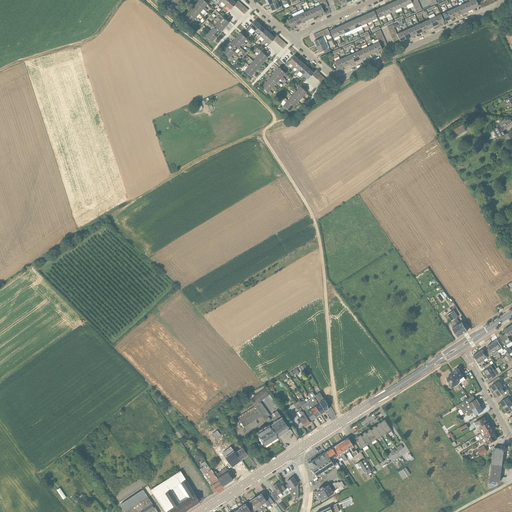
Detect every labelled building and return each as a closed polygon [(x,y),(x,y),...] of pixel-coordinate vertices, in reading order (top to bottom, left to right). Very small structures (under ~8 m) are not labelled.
[(199,0),(197,3),(203,9),(206,12),(207,10),(204,7),(208,4),(203,0),(199,0)] [(230,9),(234,5),(236,3),(232,0),(229,0),(225,5),(222,8),(224,9),(227,6),(230,9)] [(395,10),(401,8),(397,0),(392,3),(395,10)] [(473,9),(479,6),(475,0),(472,0),(470,1),(473,9)] [(468,11),(473,9),(470,1),(464,4),(468,11)] [(277,12),(283,9),(281,6),(279,7),(277,2),(269,5),(272,11),(276,9),(277,12)] [(192,8),(201,16),(202,16),(203,15),(200,12),(203,9),(197,3),(192,8)] [(390,13),(395,10),(392,3),(386,5),(390,13)] [(462,14),(468,11),(464,4),(459,6),(462,14)] [(315,7),(318,15),(324,13),(323,10),(321,7),(321,5),(315,7)] [(384,15),(390,13),(386,5),(381,8),(384,15)] [(457,16),(462,14),(459,6),(453,9),(457,16)] [(313,18),(318,15),(315,7),(310,10),(313,18)] [(188,13),(195,19),(197,21),(199,19),(198,19),(201,16),(192,8),(188,13)] [(379,18),(384,15),(381,8),(375,10),(379,18)] [(451,19),(457,16),(453,9),(448,11),(451,19)] [(307,20),(313,18),(310,10),(304,12),(307,20)] [(372,21),(377,18),(374,11),(368,13),(372,21)] [(445,21),(451,19),(448,11),(442,14),(445,21)] [(302,23),(307,20),(304,12),(299,15),(302,23)] [(190,23),(193,26),(195,24),(192,22),(195,19),(188,13),(184,17),(190,23)] [(366,23),(372,21),(368,13),(363,16),(366,23)] [(225,27),(229,23),(223,17),(220,14),(218,16),(221,19),(220,20),(217,17),(216,19),(225,27)] [(444,22),(444,21),(441,14),(435,17),(439,24),(444,22)] [(296,25),(302,23),(299,15),(293,17),(296,25)] [(361,26),(366,23),(363,16),(357,18),(361,26)] [(291,28),(296,25),(293,17),(288,20),(291,28)] [(433,27),(439,24),(435,17),(430,19),(433,27)] [(355,28),(361,26),(357,18),(352,21),(355,28)] [(221,32),(225,27),(216,19),(214,21),(217,23),(214,27),(221,32)] [(428,29),(433,27),(430,19),(424,22),(428,29)] [(251,29),(254,31),(260,25),(255,21),(250,27),(247,30),(249,31),(251,29)] [(350,31),(355,28),(352,21),(346,23),(350,31)] [(422,32),(428,29),(424,22),(419,24),(422,32)] [(344,33),(350,31),(346,23),(341,26),(344,33)] [(216,37),(221,32),(214,27),(211,24),(210,26),(213,28),(210,31),(216,37)] [(417,34),(422,32),(419,24),(413,27),(417,34)] [(256,33),(259,35),(265,29),(260,25),(254,31),(252,34),(253,35),(256,33)] [(339,36),(344,33),(341,26),(335,28),(339,36)] [(411,37),(417,34),(413,27),(408,29),(411,37)] [(333,38),(339,36),(335,28),(330,31),(333,38)] [(212,42),(216,37),(210,31),(207,29),(206,30),(209,33),(206,37),(212,42)] [(261,37),(263,39),(270,33),(265,29),(259,35),(256,38),(258,40),(261,37)] [(406,39),(411,37),(408,29),(402,32),(406,39)] [(400,42),(406,39),(402,32),(397,34),(399,39),(400,42)] [(236,38),(242,44),(245,46),(246,45),(243,42),(246,39),(240,33),(236,38)] [(265,41),(269,44),(274,38),(270,33),(263,39),(261,42),(263,44),(265,41)] [(231,43),(238,49),(240,51),(242,49),(239,47),(242,44),(236,38),(231,43)] [(316,47),(324,43),(321,38),(319,39),(316,40),(314,41),(316,47)] [(373,45),(377,52),(382,50),(381,47),(379,42),(373,45)] [(227,47),(233,53),(236,56),(238,54),(235,52),(238,49),(231,43),(227,47)] [(324,53),(330,51),(329,48),(326,49),(324,43),(316,47),(319,52),(323,51),(324,53)] [(371,55),(377,52),(373,45),(368,47),(371,55)] [(229,58),(232,60),(234,59),(231,56),(233,53),(227,47),(223,52),(229,58)] [(365,57),(371,55),(368,47),(362,49),(365,57)] [(263,62),(268,58),(261,52),(262,52),(258,49),(257,51),(260,54),(257,56),(263,62)] [(360,60),(365,57),(362,49),(357,52),(360,60)] [(354,62),(360,60),(357,52),(351,54),(354,62)] [(259,67),(263,62),(257,56),(254,54),(253,56),(255,58),(253,61),(259,67)] [(349,64),(354,62),(351,54),(345,57),(349,64)] [(290,63),(293,66),(299,60),(294,55),(289,62),(288,61),(286,64),(288,66),(290,63)] [(343,67),(349,64),(345,57),(340,59),(343,67)] [(259,67),(253,61),(250,58),(248,60),(251,63),(249,66),(255,72),(259,67)] [(338,69),(343,67),(340,59),(334,62),(338,69)] [(295,67),(298,70),(304,64),(299,60),(293,66),(290,69),(292,70),(295,67)] [(250,77),(255,72),(249,66),(246,63),(244,65),(247,68),(244,71),(250,77)] [(299,72),(302,74),(308,68),(304,64),(298,70),(295,73),(297,74),(299,72)] [(275,73),(281,79),(283,81),(285,79),(282,77),(285,73),(279,68),(275,73)] [(308,79),(311,75),(313,72),(308,68),(302,74),(300,77),(302,79),(304,76),(308,79)] [(270,77),(276,83),(279,86),(281,84),(278,82),(281,79),(275,73),(270,77)] [(266,82),(272,88),(275,91),(277,89),(274,86),(276,83),(270,77),(266,82)] [(268,93),(271,95),(272,93),(270,91),(272,88),(266,82),(262,87),(268,92),(268,93)] [(298,88),(296,91),(302,97),(306,92),(300,87),(297,84),(296,86),(298,88)] [(298,102),(302,97),(296,91),(293,88),(291,90),(294,93),(292,96),(298,102)] [(293,107),(298,102),(292,96),(289,93),(287,95),(290,97),(287,101),(293,107)] [(293,107),(287,101),(285,98),(283,100),(286,102),(283,106),(289,112),(293,107)] [(502,126),(505,129),(511,124),(511,122),(510,120),(509,121),(508,120),(506,121),(505,119),(499,124),(501,127),(502,126)] [(457,136),(466,131),(462,124),(453,130),(457,136)] [(511,133),(511,131),(507,133),(504,128),(502,129),(500,126),(499,127),(498,125),(494,127),(495,129),(497,133),(498,133),(500,137),(504,135),(507,142),(511,138),(511,133)] [(452,318),(463,334),(467,331),(462,322),(460,323),(456,318),(455,316),(452,318)] [(458,337),(463,334),(452,318),(450,319),(451,321),(455,327),(452,328),(458,337)] [(501,338),(505,345),(506,345),(511,342),(508,337),(506,334),(501,338)] [(503,351),(502,348),(497,340),(492,343),(497,351),(499,353),(503,351)] [(497,351),(492,343),(487,346),(489,348),(486,350),(491,357),(493,356),(494,357),(499,353),(497,351)] [(488,358),(491,357),(486,350),(484,352),(482,349),(478,353),(483,361),(488,357),(488,358)] [(484,363),(483,361),(478,353),(473,356),(478,364),(479,363),(480,365),(484,363)] [(493,363),(491,365),(491,366),(485,369),(483,371),(486,375),(494,370),(497,368),(493,363)] [(304,364),(299,368),(301,372),(307,369),(304,364)] [(455,371),(451,373),(452,375),(458,384),(465,379),(463,377),(463,376),(458,369),(457,369),(456,369),(456,370),(455,370),(455,371)] [(494,370),(486,375),(489,380),(497,375),(494,370)] [(281,377),(284,382),(291,379),(287,374),(281,377)] [(452,388),(458,384),(452,375),(451,375),(450,375),(449,376),(449,377),(447,378),(450,383),(448,384),(452,388)] [(494,391),(504,385),(501,380),(499,377),(493,381),(495,384),(491,386),(494,391)] [(503,396),(509,393),(507,390),(504,385),(494,391),(498,396),(502,394),(503,396)] [(269,424),(278,437),(289,428),(281,417),(282,417),(281,416),(281,417),(277,411),(271,415),(273,418),(270,419),(268,417),(270,416),(260,402),(269,395),(265,388),(254,396),(251,392),(247,394),(256,406),(262,415),(269,424)] [(307,394),(311,399),(320,414),(322,413),(323,413),(324,412),(324,411),(319,403),(318,404),(313,397),(315,396),(312,392),(307,394)] [(315,395),(324,411),(325,411),(326,411),(327,410),(327,409),(326,403),(319,392),(315,395)] [(503,407),(511,402),(508,397),(511,395),(509,393),(503,396),(505,399),(500,402),(503,407)] [(306,402),(315,417),(316,417),(317,417),(318,416),(318,415),(320,414),(311,399),(306,402)] [(466,413),(480,405),(476,399),(471,402),(469,399),(455,407),(457,410),(460,408),(461,410),(458,411),(461,416),(466,413)] [(298,401),(302,406),(310,420),(313,419),(315,418),(315,417),(306,402),(305,403),(304,400),(300,402),(299,400),(298,401)] [(299,411),(295,413),(304,426),(305,426),(306,426),(307,425),(308,424),(310,423),(300,408),(302,406),(298,401),(296,402),(295,401),(292,402),(293,404),(297,410),(298,409),(299,411)] [(511,411),(511,401),(511,402),(503,407),(507,412),(511,410),(511,411)] [(483,411),(480,405),(466,413),(468,416),(470,414),(472,417),(469,418),(471,421),(477,417),(476,415),(483,411)] [(244,428),(262,415),(256,406),(237,417),(244,428)] [(473,431),(478,428),(488,422),(485,417),(473,423),(475,426),(471,428),(473,431)] [(381,421),(379,423),(385,433),(386,435),(387,434),(388,436),(392,433),(391,432),(392,431),(384,419),(381,421)] [(375,427),(381,436),(385,433),(379,423),(379,422),(376,424),(377,426),(375,427)] [(481,434),(492,427),(489,422),(488,422),(478,428),(481,434)] [(256,432),(264,445),(268,443),(269,444),(274,441),(273,439),(278,437),(269,424),(256,432)] [(468,429),(466,424),(459,428),(461,432),(468,429)] [(370,430),(376,439),(381,436),(375,427),(374,426),(371,427),(372,429),(370,430)] [(492,427),(481,434),(484,439),(494,433),(495,432),(492,427)] [(184,436),(186,435),(181,429),(175,433),(179,438),(183,435),(184,436)] [(366,433),(371,442),(376,439),(370,430),(370,429),(367,431),(367,432),(366,433)] [(361,436),(366,445),(371,442),(366,433),(365,432),(362,434),(363,435),(361,436)] [(497,439),(494,433),(484,439),(485,442),(484,443),(485,446),(497,439)] [(361,436),(360,435),(355,438),(361,448),(366,445),(361,436)] [(353,457),(357,455),(357,453),(355,450),(353,452),(351,448),(353,447),(347,438),(342,441),(353,457)] [(353,457),(342,441),(337,445),(343,455),(346,453),(347,454),(346,454),(350,460),(353,457)] [(239,443),(237,445),(240,448),(235,452),(240,460),(247,455),(239,443)] [(343,455),(337,445),(332,448),(338,458),(341,456),(344,461),(346,459),(343,455)] [(484,446),(477,449),(480,455),(487,452),(484,446)] [(338,458),(332,448),(331,448),(330,448),(328,449),(328,450),(325,452),(333,465),(338,472),(342,470),(338,464),(335,460),(338,458)] [(491,464),(501,466),(504,449),(493,448),(493,452),(492,460),(491,460),(491,464)] [(231,468),(241,461),(240,460),(235,452),(234,451),(224,458),(231,468)] [(333,465),(325,452),(323,453),(320,454),(321,455),(316,458),(316,457),(314,459),(311,461),(308,462),(309,463),(308,463),(312,479),(316,476),(319,474),(321,477),(325,474),(324,471),(333,465)] [(364,460),(361,462),(367,472),(368,474),(369,476),(371,474),(370,472),(371,472),(364,460)] [(199,470),(214,492),(216,491),(217,492),(223,488),(222,486),(212,471),(205,461),(201,463),(203,467),(199,470)] [(366,474),(367,472),(361,462),(361,461),(354,465),(357,469),(359,468),(361,470),(358,471),(360,474),(364,472),(366,474)] [(499,482),(501,466),(491,464),(490,468),(491,468),(490,477),(489,481),(499,482)] [(220,471),(228,482),(233,479),(227,472),(228,471),(225,467),(220,471)] [(410,474),(405,467),(398,472),(402,479),(410,474)] [(212,471),(222,486),(228,482),(220,471),(217,473),(215,471),(214,471),(213,470),(212,471)] [(150,490),(164,511),(182,511),(185,511),(183,509),(187,506),(188,508),(188,509),(199,501),(180,471),(150,490)] [(287,487),(289,489),(297,484),(294,479),(296,478),(294,476),(287,481),(288,483),(285,485),(287,487)] [(279,498),(276,495),(287,487),(285,485),(284,485),(282,484),(281,485),(279,482),(272,486),(274,489),(273,490),(274,492),(271,494),(275,501),(279,498)] [(298,493),(298,485),(289,490),(295,500),(297,498),(298,493)] [(333,492),(329,485),(323,488),(322,486),(318,488),(320,490),(317,492),(318,495),(321,499),(333,492)] [(157,511),(154,507),(151,504),(152,504),(142,489),(120,504),(125,511),(157,511)] [(264,491),(256,497),(261,504),(264,507),(266,505),(267,507),(273,503),(271,499),(264,491)] [(256,509),(258,511),(259,511),(263,510),(265,511),(267,510),(264,507),(261,504),(256,497),(249,501),(254,511),(256,509)] [(281,502),(277,505),(282,511),(286,509),(281,502)]
